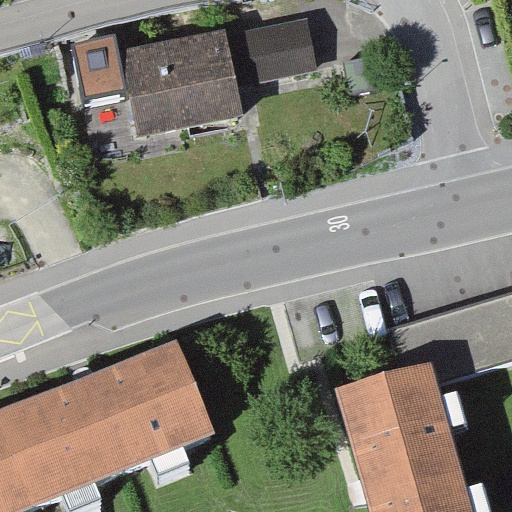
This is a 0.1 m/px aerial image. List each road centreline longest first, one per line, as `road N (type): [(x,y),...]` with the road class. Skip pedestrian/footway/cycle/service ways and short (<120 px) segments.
road 1 (tertiary): [(468,210),(242,265),(0,337)]
road 2 (residential): [(412,0),(468,210)]
road 3 (residential): [(0,34),(143,0)]
